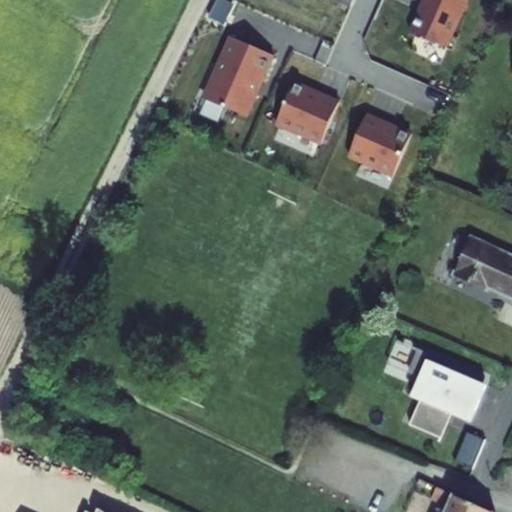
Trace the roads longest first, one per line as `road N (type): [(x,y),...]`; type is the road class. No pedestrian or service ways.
road 1 (unclassified): [(201,0),(0,425)]
road 2 (residential): [(329,487),(405,467),(511,505)]
road 3 (residential): [(364,0),(338,57),(432,101)]
